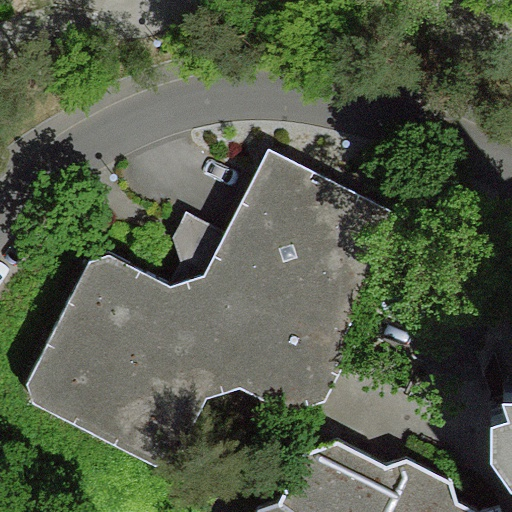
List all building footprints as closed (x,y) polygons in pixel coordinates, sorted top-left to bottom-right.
[(92,257),(29,380),(34,400),(158,462),(177,456),(208,395),(240,384),(293,410),(311,406),(325,377),(306,369),(315,352),(346,366),(353,348),(348,331),(406,216),(271,147),(240,207),(228,231),(207,272),(173,283),(112,252),(92,257)] [(207,272),(228,231),(187,209),(172,233),(182,261),(173,283),(207,272)] [(329,400),(346,366),(315,352),(306,369),(325,377),(311,406),(329,400)] [(511,377),(505,378),(510,394),(494,401),(494,436),(511,461),(511,377)] [(505,511),(503,504),(483,511),(459,500),(454,480),(408,457),(389,463),(339,437),(305,448),(281,497),(260,505),(256,511),(505,511)]
